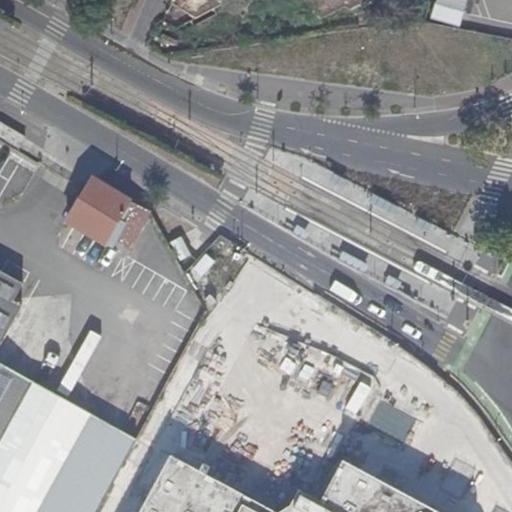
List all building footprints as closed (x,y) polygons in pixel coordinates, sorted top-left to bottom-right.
[(432,0),(428,21),(459,28),(466,0),(432,0)] [(24,139),(0,124),(0,138),(17,149),(24,139)] [(128,250),(150,212),(131,203),(116,193),(92,180),(66,223),(106,247),(110,240),(128,250)] [(204,291),(228,266),(210,249),(186,275),(204,291)] [(0,511),(97,511),(136,441),(32,383),(61,330),(13,302),(22,284),(0,272),(0,511)] [(204,385),(199,386),(197,390),(131,511),(446,511),(208,386),(204,385)]
